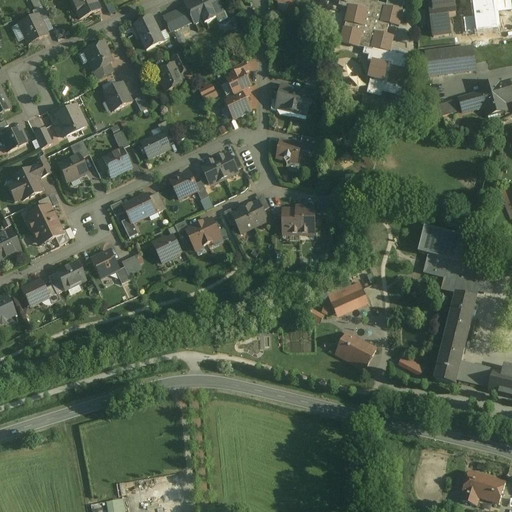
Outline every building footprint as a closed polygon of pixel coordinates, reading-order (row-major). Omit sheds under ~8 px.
[(68,0),(79,21),(99,12),(93,0),(68,0)] [(215,0),(199,0),(185,7),(193,24),(194,26),(203,22),(204,25),(216,20),(213,14),(221,11),(215,0)] [(373,1),(369,0),(325,0),(339,3),(338,7),(349,10),(340,45),(372,52),(373,49),(389,53),(392,39),(385,38),(389,25),(398,27),(404,2),(397,0),(388,0),(386,7),(373,4),(373,1)] [(427,0),(433,38),(450,36),(447,18),(455,17),(453,0),(427,0)] [(472,3),(474,19),(463,20),(465,34),(476,33),(476,35),(483,34),(497,32),(497,30),(499,30),(497,14),(495,14),(493,1),(490,1),(472,3)] [(41,9),(34,12),(37,18),(40,24),(47,21),(41,9)] [(186,9),(172,15),(180,30),(193,24),(186,9)] [(180,30),(172,15),(163,20),(171,35),(180,30)] [(37,18),(18,26),(27,46),(46,37),(40,24),(37,18)] [(151,19),(134,27),(146,52),(163,44),(151,19)] [(497,32),(483,34),(484,42),(498,40),(497,32)] [(102,45),(84,54),(86,53),(90,61),(89,63),(93,73),(94,73),(109,66),(112,65),(109,59),(109,56),(108,54),(106,53),(102,45)] [(472,50),(425,56),(428,79),(475,73),(472,50)] [(183,55),(170,61),(173,66),(159,73),(163,82),(161,83),(166,94),(185,85),(181,77),(191,72),(183,55)] [(245,65),(229,72),(231,78),(242,73),(243,76),(248,73),(245,65)] [(109,66),(94,73),(93,73),(92,74),(97,83),(113,75),(109,66)] [(231,78),(226,80),(233,95),(234,97),(247,90),(249,89),(243,76),(242,73),(231,78)] [(498,84),(479,89),(481,95),(485,109),(488,120),(498,118),(497,115),(505,112),(504,106),(511,103),(511,96),(508,83),(498,86),(498,84)] [(122,86),(104,95),(114,114),(132,105),(122,86)] [(317,89),(304,86),(302,94),(303,94),(311,95),(311,96),(317,98),(317,89)] [(336,87),(330,89),(329,96),(334,100),(339,98),(341,91),(336,87)] [(211,88),(205,90),(206,91),(200,94),(205,104),(216,98),(211,88)] [(302,94),(281,89),(279,96),(276,109),(277,109),(307,116),(308,110),(311,111),(311,101),(310,101),(311,96),(311,95),(303,94),(302,94)] [(0,90),(0,115),(10,111),(0,90)] [(247,90),(234,97),(233,95),(226,98),(229,103),(242,97),(243,100),(249,98),(250,95),(247,90)] [(279,96),(270,93),(271,112),(276,113),(277,109),(276,109),(279,96)] [(481,95),(459,101),(459,102),(461,109),(463,115),(485,109),(481,95)] [(229,103),(226,105),(234,121),(250,113),(243,100),(242,97),(229,103)] [(143,98),(135,102),(141,115),(149,111),(143,98)] [(459,102),(439,107),(442,118),(459,113),(458,109),(461,109),(459,102)] [(374,107),(363,104),(362,110),(373,112),(374,107)] [(75,108),(63,114),(62,113),(49,119),(51,123),(56,120),(60,128),(61,128),(65,136),(71,132),(73,135),(85,129),(75,108)] [(60,128),(56,120),(51,123),(49,119),(48,119),(58,139),(62,137),(65,136),(61,128),(60,128)] [(166,124),(158,128),(162,136),(166,144),(174,140),(166,124)] [(457,129),(454,128),(451,129),(450,133),(452,136),(455,137),(458,135),(459,131),(457,129)] [(45,130),(33,136),(40,151),(52,146),(45,130)] [(19,131),(0,140),(7,154),(26,145),(19,131)] [(122,134),(113,138),(119,151),(128,147),(122,134)] [(162,136),(142,146),(149,162),(170,152),(166,144),(162,136)] [(317,142),(301,139),(300,147),(299,153),(317,157),(317,142)] [(82,143),(69,149),(74,159),(77,158),(80,162),(89,158),(82,143)] [(300,147),(281,143),(277,161),(284,162),(286,166),(289,163),(296,165),(299,153),(300,147)] [(122,152),(103,162),(107,171),(106,173),(108,178),(111,179),(111,180),(131,170),(122,152)] [(228,157),(223,160),(222,159),(217,161),(218,162),(215,163),(224,181),(231,178),(231,175),(236,173),(230,161),(228,157)] [(74,159),(58,167),(62,176),(61,179),(63,183),(66,184),(66,185),(86,176),(80,162),(77,158),(74,159)] [(236,158),(230,161),(236,173),(242,170),(236,158)] [(45,161),(33,167),(34,169),(39,180),(39,181),(52,175),(45,161)] [(212,164),(207,166),(207,167),(202,170),(203,174),(209,186),(214,183),(217,185),(224,181),(215,163),(212,165),(212,164)] [(20,176),(13,179),(15,184),(15,186),(18,192),(10,195),(14,203),(22,200),(23,202),(22,202),(28,200),(30,200),(34,198),(34,197),(41,193),(36,184),(37,181),(39,180),(34,169),(26,173),(25,170),(19,173),(20,176)] [(203,174),(197,177),(201,184),(203,189),(209,186),(203,174)] [(189,175),(170,184),(179,202),(196,194),(197,193),(194,187),(189,175)] [(201,184),(194,187),(197,193),(196,194),(201,203),(208,200),(203,189),(201,184)] [(159,196),(148,201),(154,214),(156,213),(157,216),(166,211),(159,196)] [(146,198),(123,209),(132,226),(132,224),(140,220),(142,221),(146,219),(147,217),(154,214),(148,201),(146,198)] [(48,199),(37,204),(41,212),(48,208),(49,211),(53,209),(48,199)] [(330,213),(329,203),(320,203),(320,214),(330,213)] [(260,208),(258,204),(257,204),(257,205),(252,208),(251,207),(245,210),(254,229),(266,223),(266,224),(267,224),(262,213),(260,208)] [(267,205),(260,208),(262,213),(269,210),(267,205)] [(41,212),(37,214),(35,213),(32,214),(32,216),(30,217),(32,220),(28,222),(27,224),(32,234),(55,222),(52,215),(51,215),(49,211),(48,208),(41,212)] [(314,209),(296,210),(296,212),(293,212),(293,214),(283,214),(283,234),(290,234),(290,237),(299,237),(299,233),(314,233),(314,209)] [(245,210),(238,213),(238,214),(233,217),(232,216),(234,221),(236,226),(241,236),(242,236),(241,235),(254,229),(245,210)] [(200,226),(197,228),(196,227),(189,230),(185,232),(188,237),(195,252),(220,240),(212,222),(208,223),(208,221),(200,225),(200,226)] [(55,222),(32,234),(36,243),(39,244),(43,242),(44,245),(45,245),(47,246),(50,244),(51,242),(54,240),(62,237),(60,235),(58,231),(59,230),(55,222)] [(186,223),(174,229),(180,241),(188,237),(185,232),(189,230),(186,223)] [(473,243),(424,230),(418,255),(427,257),(467,267),(473,243)] [(0,262),(19,254),(9,233),(0,237),(0,262)] [(62,237),(54,240),(58,248),(69,243),(64,233),(60,235),(62,237)] [(167,242),(164,240),(160,242),(159,246),(154,248),(162,266),(177,259),(178,257),(180,256),(172,239),(167,242)] [(109,253),(91,262),(100,281),(109,276),(110,278),(116,275),(119,273),(119,272),(109,253)] [(495,279),(466,272),(467,267),(427,257),(423,276),(444,281),(479,289),(492,292),(495,279)] [(75,265),(55,275),(56,275),(64,293),(84,283),(75,265)] [(124,270),(119,272),(119,273),(116,275),(122,287),(130,283),(124,270)] [(56,275),(48,279),(51,287),(56,297),(64,293),(56,275)] [(441,292),(456,296),(475,301),(479,289),(444,281),(441,292)] [(39,282),(21,291),(29,308),(47,300),(43,291),(39,282)] [(359,286),(329,299),(331,305),(354,294),(361,291),(359,286)] [(56,297),(51,287),(43,291),(47,300),(51,307),(59,303),(56,297)] [(361,291),(354,294),(358,304),(365,300),(361,291)] [(354,294),(331,305),(335,314),(358,304),(354,294)] [(475,301),(456,296),(440,357),(460,362),(475,301)] [(5,299),(0,301),(0,325),(1,326),(4,324),(5,321),(14,316),(5,299)] [(322,318),(311,313),(308,320),(318,325),(322,318)] [(376,351),(347,336),(335,357),(364,373),(376,351)] [(511,369),(504,367),(502,376),(493,374),(493,373),(460,365),(460,362),(440,357),(434,382),(433,382),(455,388),(456,387),(455,387),(456,381),(489,390),(489,393),(511,398),(511,369)] [(506,486),(468,474),(460,503),(476,509),(479,499),(499,506),(506,486)] [(124,511),(123,502),(106,505),(107,511),(124,511)]
